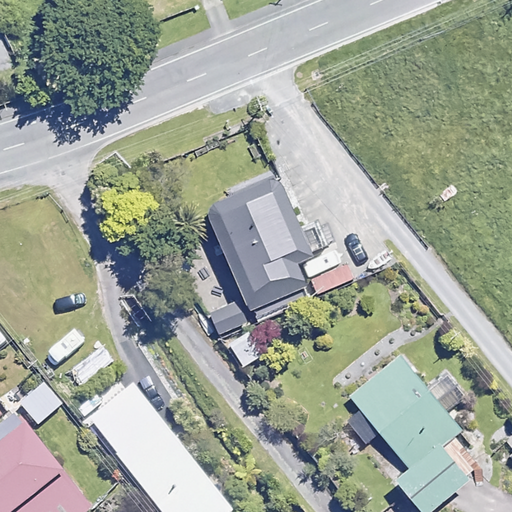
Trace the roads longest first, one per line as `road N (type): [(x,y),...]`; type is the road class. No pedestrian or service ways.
road 1 (residential): [(22,139),(114,241),(328,511)]
road 2 (tertiary): [(381,0),(22,139)]
